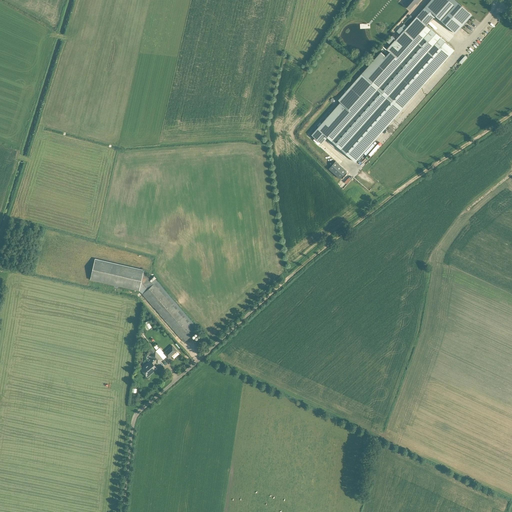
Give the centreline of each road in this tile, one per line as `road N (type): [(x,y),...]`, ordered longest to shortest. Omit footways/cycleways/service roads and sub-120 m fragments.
road 1 (unclassified): [(120,511),(136,412),(288,277)]
road 2 (track): [(511,113),(288,277)]
